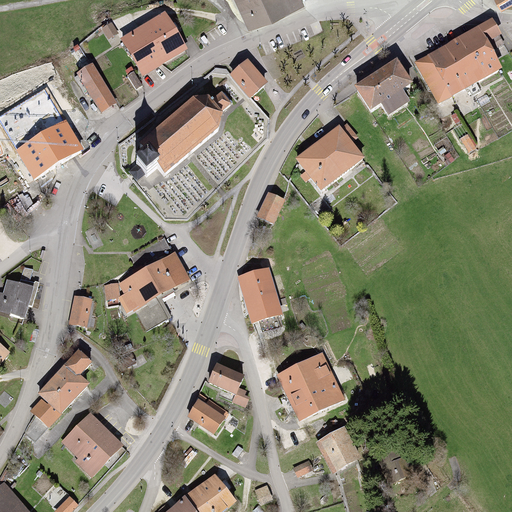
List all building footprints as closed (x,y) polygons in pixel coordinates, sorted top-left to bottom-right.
[(239,0),(250,23),(297,0),(239,0)] [(124,40),(143,73),(187,47),(168,14),(124,40)] [(493,22),(416,64),(437,103),(505,67),(495,49),(504,44),(493,22)] [(432,30),(416,39),(424,52),(439,42),(432,30)] [(245,62),(230,76),(250,96),(264,83),(245,62)] [(394,62),(357,86),(373,112),(383,105),(390,116),(410,103),(403,92),(410,88),(394,62)] [(94,66),(77,76),(100,113),(117,103),(94,66)] [(201,97),(141,150),(147,157),(139,164),(149,176),(157,169),(164,176),(225,124),(224,113),(220,108),(214,101),(208,98),(201,97)] [(40,113),(6,134),(33,179),(97,140),(80,112),(50,130),(40,113)] [(345,123),(297,159),(321,192),(367,158),(356,143),(359,141),(345,123)] [(268,195),(258,217),(274,224),(284,202),(268,195)] [(175,254),(119,285),(145,332),(167,320),(156,301),(190,282),(175,254)] [(282,314),(270,270),(240,278),(251,322),(282,314)] [(0,311),(24,317),(32,285),(7,279),(3,294),(0,293),(0,311)] [(74,297),(70,325),(87,327),(91,300),(74,297)] [(0,346),(0,363),(8,353),(0,346)] [(78,351),(38,395),(44,399),(31,413),(49,429),(90,383),(81,376),(92,364),(78,351)] [(320,356),(279,377),(301,421),(342,400),(320,356)] [(236,394),(233,402),(246,407),(250,395),(240,391),(246,376),(217,365),(210,384),(236,394)] [(226,418),(198,402),(188,417),(217,434),(226,418)] [(122,444),(90,415),(64,443),(80,457),(76,462),(92,476),(122,444)] [(343,429),(317,444),(334,473),(360,458),(343,429)] [(412,472),(396,446),(378,457),(394,483),(412,472)] [(308,463),(295,469),(299,480),(312,474),(308,463)] [(185,496),(169,511),(223,511),(236,502),(214,476),(185,496)] [(268,485),(255,490),(261,505),(273,500),(268,485)] [(25,511),(4,486),(0,488),(0,511),(25,511)]
